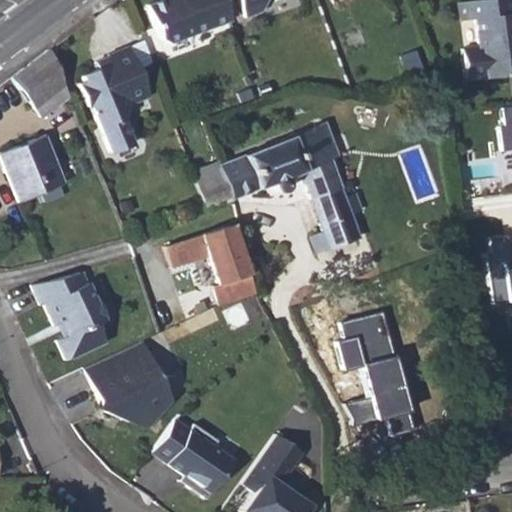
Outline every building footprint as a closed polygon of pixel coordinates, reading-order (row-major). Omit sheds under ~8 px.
[(165,40),(225,17),(219,0),(145,0),(142,2),(150,24),(152,24),(156,35),(165,40)] [(238,0),(246,15),(262,7),(264,0),(238,0)] [(511,10),(510,0),(456,0),(459,16),(471,14),(474,43),(458,45),(461,75),(481,73),(481,75),(511,71),(511,46),(511,47),(508,10),(511,10)] [(146,91),(126,41),(105,49),(106,51),(100,53),(103,60),(80,70),(82,76),(77,78),(86,101),(88,100),(108,147),(130,138),(119,113),(124,100),(146,91)] [(10,78),(37,116),(66,94),(49,53),(48,49),(10,78)] [(324,120),(315,124),(327,155),(336,153),(324,120)] [(218,162),(231,197),(269,182),(269,184),(271,187),(272,188),(275,189),(281,188),(284,184),(284,180),(283,177),(298,171),(322,230),(308,235),(314,252),(357,235),(327,155),(315,124),(218,162)] [(0,149),(0,164),(2,170),(7,168),(19,198),(62,182),(40,134),(0,149)] [(190,169),(204,207),(223,200),(231,197),(218,162),(216,159),(190,169)] [(14,200),(19,198),(7,168),(2,170),(14,200)] [(203,248),(221,300),(253,289),(230,221),(145,250),(151,270),(192,255),(192,251),(203,248)] [(81,269),(30,282),(39,302),(44,300),(54,322),(61,319),(67,332),(55,337),(64,357),(103,340),(95,321),(103,317),(106,310),(101,300),(94,297),(81,269)] [(384,313),(342,324),(347,340),(340,342),(347,371),(365,367),(374,400),(350,405),(356,428),(385,420),(390,436),(415,430),(395,358),(384,313)] [(138,340),(80,366),(100,410),(127,420),(142,413),(155,414),(162,404),(151,379),(156,377),(138,340)] [(175,416),(150,451),(208,492),(232,457),(175,416)] [(299,447),(273,429),(238,478),(251,488),(238,506),(246,511),(299,511),(308,500),(270,474),(278,462),(285,467),(299,447)]
